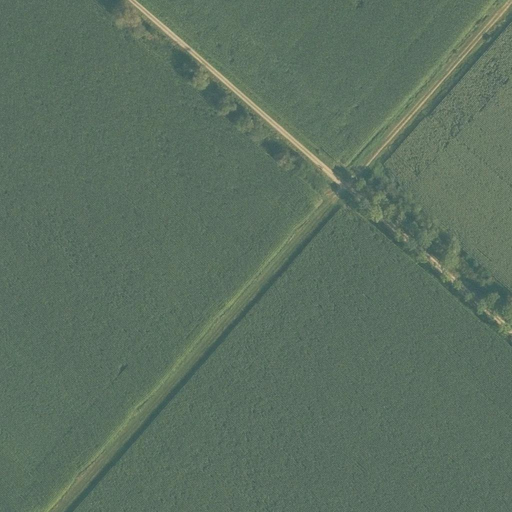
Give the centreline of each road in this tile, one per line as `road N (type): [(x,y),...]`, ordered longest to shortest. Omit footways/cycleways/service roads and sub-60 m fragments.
road 1 (track): [(59,511),(511,1)]
road 2 (track): [(130,0),(511,334)]
